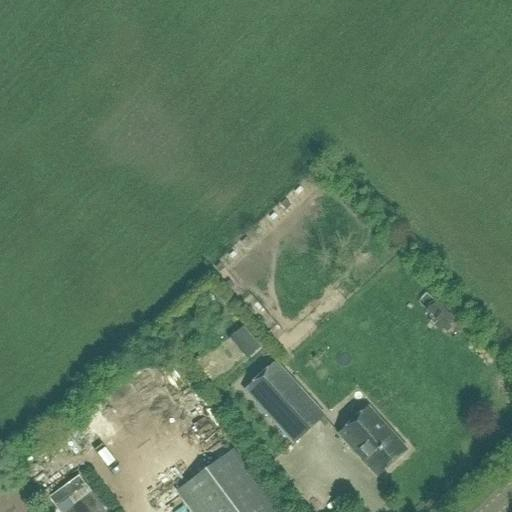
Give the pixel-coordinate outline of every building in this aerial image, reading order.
[(250,327),(233,338),(248,361),(265,350),(250,327)] [(322,416),(273,362),(240,392),(290,446),(322,416)] [(338,437),(376,478),(405,451),(368,410),(338,437)] [(209,423),(217,447),(236,440),(227,416),(209,423)] [(275,511),(230,451),(173,493),(186,511),(275,511)] [(105,511),(80,478),(49,501),(57,511),(105,511)]
